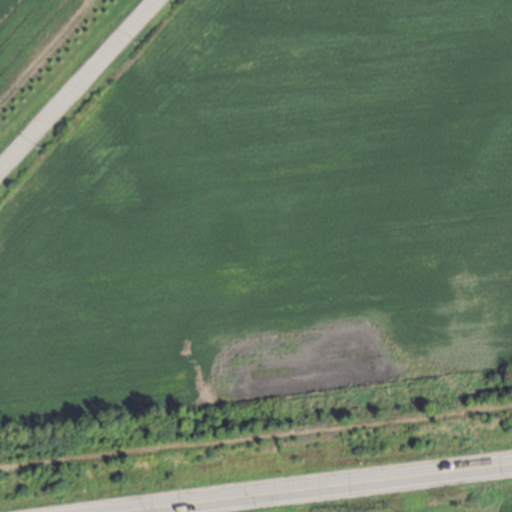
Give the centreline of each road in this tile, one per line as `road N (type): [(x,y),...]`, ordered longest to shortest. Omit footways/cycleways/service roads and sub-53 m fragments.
road 1 (primary): [(511,469),(163,511)]
road 2 (residential): [(153,0),(0,164)]
